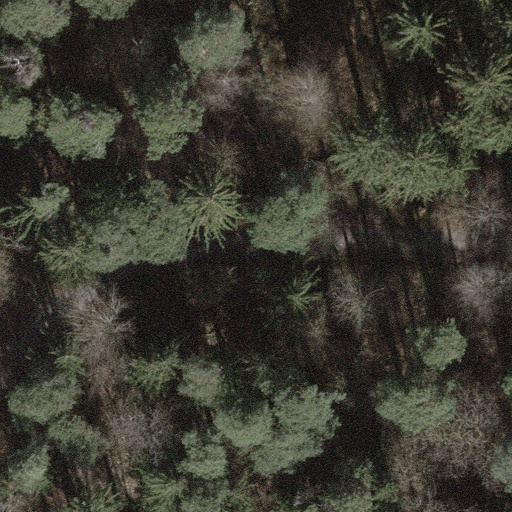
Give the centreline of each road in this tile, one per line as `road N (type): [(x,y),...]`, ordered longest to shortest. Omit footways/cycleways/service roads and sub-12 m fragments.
road 1 (track): [(0,375),(88,288),(185,246),(297,235),(511,256)]
road 2 (track): [(0,376),(100,511)]
